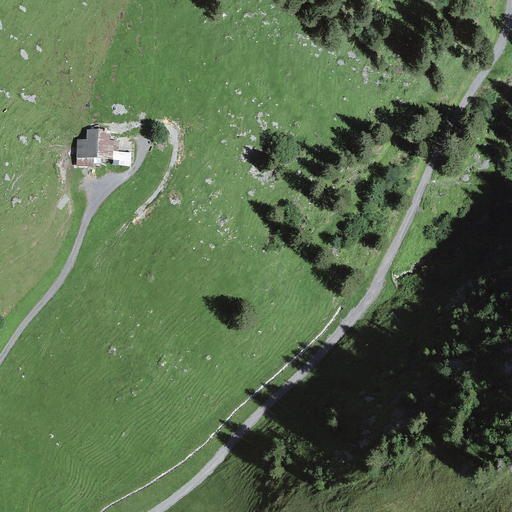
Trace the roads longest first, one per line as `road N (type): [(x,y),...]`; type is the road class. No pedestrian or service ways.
road 1 (track): [(143,511),(213,464),(368,299),(443,133),(492,59),(511,0)]
road 2 (track): [(0,368),(86,254),(124,164)]
